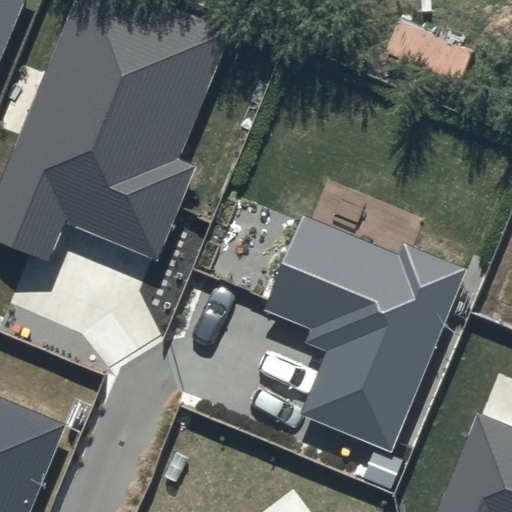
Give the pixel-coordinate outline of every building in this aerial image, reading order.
[(233,26),(170,0),(73,0),(0,179),(0,233),(51,255),(68,216),(160,254),(198,159),(181,152),(233,26)] [(0,0),(0,62),(25,0),(0,0)] [(401,250),(306,211),(269,301),(317,321),(310,337),(331,345),(305,409),(393,445),(468,264),(404,238),(401,250)] [(0,511),(29,511),(68,418),(0,390),(0,511)] [(511,511),(511,420),(480,408),(436,511),(511,511)]
